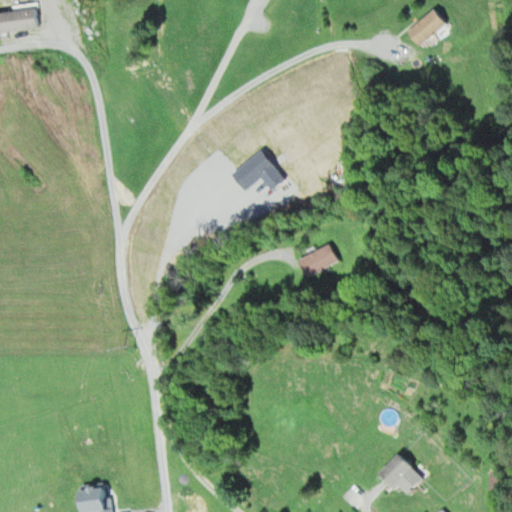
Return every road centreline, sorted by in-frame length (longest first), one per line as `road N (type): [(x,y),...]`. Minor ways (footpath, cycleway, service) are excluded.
road 1 (residential): [(165,511),(147,367),(123,298),(95,92)]
road 2 (residential): [(238,511),(187,465),(151,394)]
